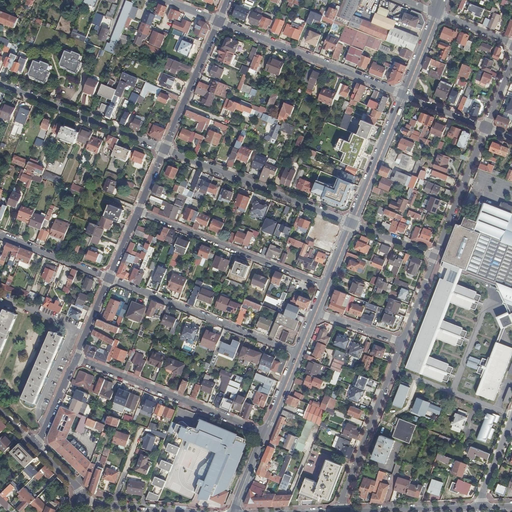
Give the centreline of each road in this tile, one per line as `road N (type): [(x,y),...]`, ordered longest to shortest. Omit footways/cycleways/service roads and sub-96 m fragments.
road 1 (residential): [(110,278),(299,353)]
road 2 (residential): [(76,359),(265,434)]
road 3 (residential): [(139,210),(326,286)]
road 4 (residential): [(165,149),(351,223)]
road 5 (residential): [(404,95),(219,21)]
road 6 (residential): [(402,342),(339,511)]
road 7 (residential): [(0,83),(165,149)]
road 8 (residential): [(219,21),(165,149)]
road 9 (residential): [(485,128),(434,257)]
road 10 (secondary): [(351,223),(404,95)]
road 11 (residential): [(481,508),(356,511)]
